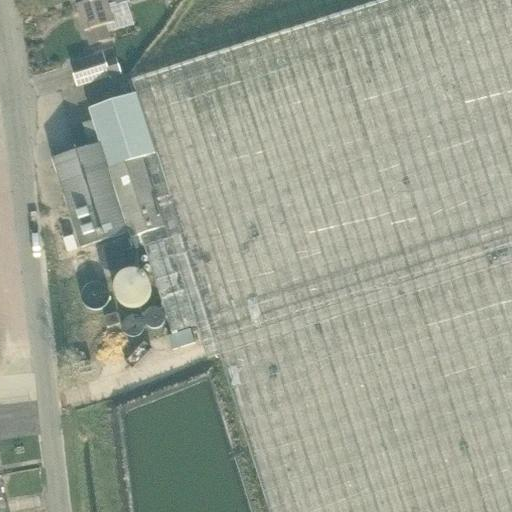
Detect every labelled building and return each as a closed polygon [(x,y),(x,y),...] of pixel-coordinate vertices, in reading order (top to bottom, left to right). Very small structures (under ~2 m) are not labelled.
[(511,511),(511,0),(387,0),(131,82),(136,95),(89,110),(94,123),(82,127),(89,148),(52,160),(81,250),(129,234),(130,240),(140,236),(171,334),(196,326),(207,361),(219,357),(268,511),(511,511)] [(74,0),(77,9),(103,0),(74,0)] [(84,33),(86,33),(90,46),(109,40),(105,27),(114,24),(108,6),(115,4),(116,7),(129,3),(128,0),(103,0),(77,9),(84,33)] [(76,89),(103,81),(109,79),(101,55),(68,65),(70,71),(76,89)] [(109,79),(120,76),(117,65),(106,69),(109,79)] [(99,259),(99,261),(99,263),(99,265),(100,267),(101,269),(102,270),(104,271),(106,273),(108,273),(109,274),(112,274),(114,274),(115,273),(117,272),(119,271),(121,270),(122,269),(123,267),(124,265),(124,263),(124,261),(124,259),(124,257),(123,255),(122,254),(121,252),(119,251),(118,250),(116,249),(114,249),(112,248),(110,248),(108,249),(106,250),(104,251),(103,252),(101,253),(100,255),(99,257),(99,259)] [(121,276),(117,281),(115,286),(114,292),(115,297),(117,303),(121,307),(127,309),(132,310),(138,309),(144,307),(148,303),(150,297),(151,292),(150,286),(148,281),(143,276),(138,274),(132,273),(127,274),(121,276)] [(108,302),(108,298),(108,294),(106,291),(104,288),(100,285),(96,284),(92,284),(88,285),(85,288),(82,291),(81,294),(80,298),(81,302),(82,306),(85,309),(88,311),(92,312),(96,312),(100,311),(103,309),(106,306),(108,302)] [(164,323),(164,320),(163,316),(161,313),(158,310),(154,309),(150,310),(146,312),(144,315),(143,318),(143,322),(144,326),(147,329),(151,330),(155,330),(159,329),(162,326),(164,323)] [(116,315),(102,319),(105,329),(118,326),(116,315)] [(142,331),(143,328),(142,324),(140,321),(136,319),(132,318),(128,318),(125,320),(122,323),(121,327),(121,331),(123,335),(126,337),(130,339),(134,339),(137,337),(140,335),(142,331)] [(168,338),(172,352),(194,345),(190,331),(168,338)] [(90,363),(78,365),(80,376),(92,373),(90,363)]
